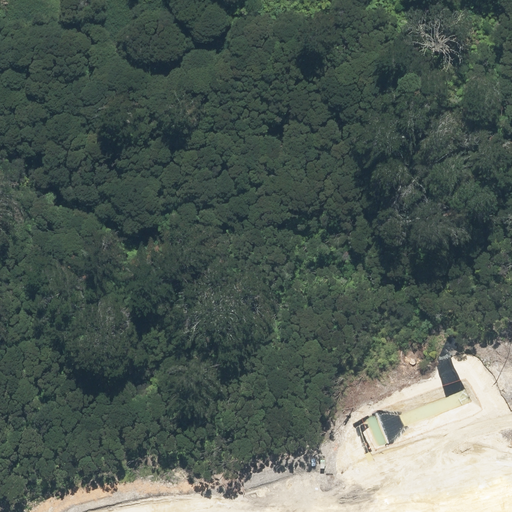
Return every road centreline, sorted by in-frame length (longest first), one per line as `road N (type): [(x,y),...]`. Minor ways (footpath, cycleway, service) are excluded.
road 1 (trunk): [(259,511),(511,448)]
road 2 (trunk): [(511,467),(337,511)]
